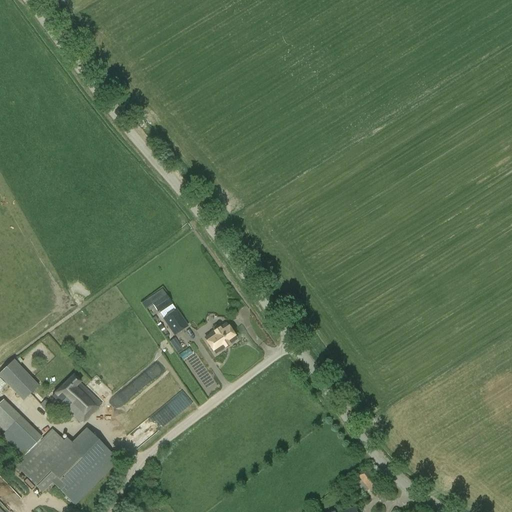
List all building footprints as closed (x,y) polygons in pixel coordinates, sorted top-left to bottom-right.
[(171,302),(165,293),(151,302),(157,312),(171,302)] [(162,320),(174,337),(189,326),(177,309),(162,320)] [(206,338),(216,353),(237,339),(227,324),(223,327),(220,323),(213,328),(216,332),(206,338)] [(175,338),(170,342),(177,353),(182,349),(175,338)] [(0,373),(0,380),(20,402),(37,387),(13,361),(0,373)] [(73,376),(54,394),(51,397),(65,411),(65,410),(79,424),(82,423),(82,424),(99,408),(102,405),(79,383),(80,383),(73,376)] [(119,403),(132,394),(129,390),(116,398),(119,403)] [(3,400),(0,402),(0,427),(5,432),(0,437),(0,444),(18,462),(18,463),(15,467),(42,494),(51,484),(74,507),(119,462),(86,429),(71,444),(66,439),(63,441),(51,430),(40,441),(40,440),(42,438),(3,400)] [(45,401),(40,404),(46,411),(50,408),(45,401)] [(138,439),(132,444),(135,448),(142,444),(138,439)] [(357,484),(364,494),(369,490),(370,492),(379,485),(366,469),(357,476),(361,481),(357,484)]
